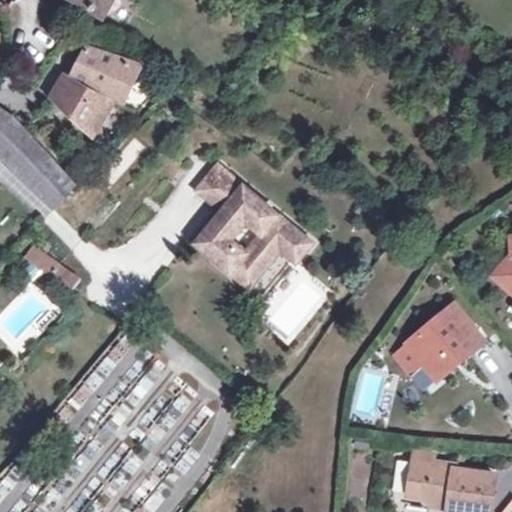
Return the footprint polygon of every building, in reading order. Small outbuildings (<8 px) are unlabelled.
[(71,0),(103,18),(112,0),(71,0)] [(70,77),(112,101),(121,105),(139,66),(118,59),(85,48),(70,77)] [(92,137),(112,101),(70,77),(64,73),(49,98),(92,137)] [(72,187),(8,118),(0,112),(0,158),(52,208),(72,187)] [(216,166),(195,190),(223,214),(210,229),(208,227),(194,244),(247,289),(278,251),(294,263),(310,245),(216,166)] [(511,237),(510,238),(511,255),(493,276),(511,292),(511,237)] [(30,246),(22,259),(70,291),(78,280),(30,246)] [(425,366),(436,379),(455,362),(459,367),(485,345),(455,309),(409,348),(411,350),(399,360),(413,376),(425,366)] [(455,362),(436,379),(439,383),(459,367),(455,362)] [(419,463),(435,464),(435,457),(420,455),(419,463)] [(435,464),(419,463),(415,501),(427,502),(436,510),(453,511),(494,511),(499,475),(444,470),(444,466),(435,464)] [(511,511),(511,495),(499,511),(511,511)]
